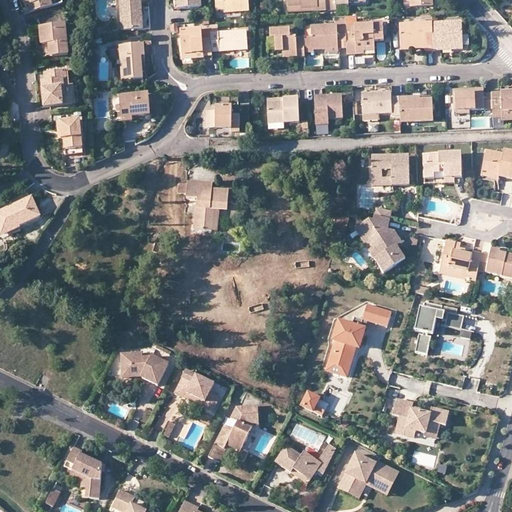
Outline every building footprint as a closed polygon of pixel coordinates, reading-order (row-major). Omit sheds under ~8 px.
[(53,0),(26,0),(28,5),(30,12),(55,6),(53,0)] [(141,0),(118,0),(121,31),(151,29),(149,8),(142,9),(141,0)] [(199,0),(178,0),(179,1),(176,1),(176,9),(200,8),(199,0)] [(240,9),(241,13),(249,12),(248,0),(215,0),(216,10),(223,10),(240,9)] [(308,7),(308,12),(326,11),(325,0),(286,0),(287,8),(308,7)] [(325,0),(326,11),(336,11),(336,6),(349,5),(349,3),(366,2),(366,0),(325,0)] [(451,47),(452,51),(463,50),(462,22),(432,23),(434,51),(441,51),(441,47),(451,47)] [(364,49),(375,48),(374,41),(384,40),(383,23),(373,23),(373,24),(354,25),(354,24),(346,24),(347,47),(347,55),(354,55),(354,51),(364,51),(364,49)] [(434,51),(432,23),(400,24),(401,48),(425,47),(425,52),(434,51)] [(304,36),(305,52),(313,52),(313,49),(324,48),(338,48),(347,47),(346,24),(304,26),(304,36)] [(65,25),(40,27),(41,45),(49,44),(51,56),(68,55),(65,25)] [(293,54),(293,58),(305,57),(305,52),(304,36),(296,37),(295,29),(270,31),(270,38),(269,39),(268,52),(283,52),(283,54),(293,54)] [(210,30),(201,31),(202,40),(211,39),(210,34),(210,30)] [(203,54),(203,57),(212,56),(211,53),(211,49),(211,39),(202,40),(201,31),(179,32),(181,55),(203,54)] [(210,34),(211,39),(211,49),(218,48),(218,53),(248,51),(246,31),(217,33),(210,34)] [(142,57),(145,56),(145,45),(120,46),(120,48),(120,56),(122,81),(143,79),(142,57)] [(66,71),(45,73),(46,81),(42,82),(45,107),(73,104),(72,95),(63,96),(62,88),(65,88),(64,79),(67,79),(66,71)] [(511,92),(509,92),(509,88),(501,89),(501,92),(491,93),(492,94),(492,110),(492,111),(502,111),(502,112),(511,111),(511,92)] [(453,115),(470,114),(470,111),(492,110),(492,94),(484,94),(484,89),(452,91),(453,115)] [(392,116),(400,116),(399,97),(392,97),(392,93),(362,94),(363,115),(379,114),(392,113),(392,116)] [(122,118),(133,117),(151,116),(150,95),(120,96),(122,118)] [(316,126),(329,126),(329,119),(343,119),(342,95),(315,96),(316,126)] [(409,100),(408,96),(399,97),(400,116),(400,122),(434,121),(433,99),(421,100),(409,100)] [(268,124),(284,124),(300,123),(299,98),(283,99),(283,103),(267,103),(268,124)] [(232,107),(215,107),(215,111),(207,111),(207,128),(231,129),(231,132),(239,132),(239,116),(231,116),(232,107)] [(511,117),(511,111),(502,112),(502,111),(492,111),(493,119),(498,119),(511,117)] [(65,150),(83,149),(80,120),(62,122),(64,139),(65,150)] [(499,174),(499,176),(511,179),(511,152),(504,151),(503,156),(487,152),(483,171),(499,174)] [(428,162),(423,163),(424,179),(434,179),(434,174),(443,174),(444,178),(462,178),(461,154),(427,155),(428,162)] [(388,179),(388,186),(410,186),(409,157),(371,158),(372,180),(388,179)] [(497,180),(499,176),(499,174),(483,171),(481,176),(497,180)] [(194,232),(220,233),(220,213),(230,213),(231,189),(214,189),(214,182),(188,181),(188,199),(195,199),(194,232)] [(0,210),(0,224),(2,223),(5,231),(39,217),(30,197),(0,210)] [(376,208),(374,216),(390,220),(392,212),(376,208)] [(379,256),(375,259),(374,260),(383,275),(405,261),(397,247),(388,233),(388,230),(390,220),(374,216),(373,221),(368,220),(355,229),(367,248),(372,245),(379,256)] [(17,227),(0,233),(0,235),(1,239),(19,231),(17,227)] [(395,231),(388,230),(388,233),(397,247),(402,243),(395,231)] [(456,248),(456,242),(455,242),(446,240),(440,268),(477,276),(478,271),(481,254),(473,252),(472,255),(465,254),(465,250),(461,249),(456,248)] [(367,248),(375,259),(379,256),(372,245),(367,248)] [(502,272),(511,273),(511,255),(500,253),(501,250),(491,248),(490,256),(481,254),(478,271),(502,277),(502,272)] [(475,282),(477,276),(440,268),(439,274),(475,282)] [(430,290),(417,287),(416,293),(429,296),(430,290)] [(416,353),(428,355),(432,337),(427,336),(428,333),(433,335),(436,319),(443,321),(445,312),(442,311),(443,306),(425,303),(424,308),(421,307),(415,331),(424,333),(424,335),(420,334),(416,353)] [(361,320),(388,328),(392,312),(365,305),(361,319),(361,320)] [(461,330),(464,316),(448,313),(445,326),(461,330)] [(477,319),(464,316),(461,330),(474,333),(477,319)] [(361,320),(361,319),(353,317),(351,325),(337,322),(332,342),(334,342),(326,372),(338,375),(343,357),(351,359),(354,347),(350,346),(352,341),(359,343),(363,329),(359,328),(361,320)] [(164,352),(166,349),(153,342),(152,346),(164,352)] [(137,375),(142,377),(159,386),(170,364),(153,356),(152,358),(144,358),(142,353),(121,355),(122,374),(137,374),(137,375)] [(346,377),(351,359),(343,357),(338,375),(346,377)] [(206,402),(204,407),(214,413),(222,398),(212,393),(217,385),(188,371),(177,394),(187,399),(190,394),(206,402)] [(187,399),(204,407),(206,402),(190,394),(187,399)] [(314,407),(318,399),(308,394),(301,406),(312,412),(314,407)] [(446,426),(449,413),(432,409),(431,412),(430,415),(412,410),(413,408),(414,404),(397,400),(393,416),(400,418),(396,434),(415,438),(416,431),(426,434),(429,422),(440,425),(446,426)] [(242,452),(243,449),(249,438),(245,435),(250,424),(261,424),(260,405),(238,407),(232,419),(240,423),(235,431),(225,426),(209,458),(220,463),(227,450),(226,449),(228,445),(239,451),(242,452)] [(321,416),(323,412),(314,407),(312,412),(321,416)] [(177,425),(170,422),(164,435),(170,438),(177,425)] [(436,440),(440,425),(429,422),(426,434),(425,438),(436,440)] [(255,427),(250,424),(245,435),(249,438),(255,427)] [(88,479),(87,490),(86,500),(101,500),(104,466),(82,455),(83,453),(74,448),(67,463),(75,467),(72,471),(88,479)] [(296,472),(310,481),(312,483),(319,473),(324,466),(320,463),(307,454),(304,458),(289,448),(278,464),(294,475),(296,472)] [(320,463),(324,466),(319,473),(324,476),(336,452),(330,448),(320,463)] [(249,452),(243,449),(242,452),(239,451),(236,456),(245,461),(249,452)] [(385,487),(394,469),(378,461),(377,463),(359,454),(343,484),(359,492),(365,482),(370,480),(385,487)] [(65,468),(72,471),(75,467),(67,463),(65,468)] [(400,472),(394,469),(385,487),(370,480),(365,482),(359,492),(343,484),(341,488),(361,498),(368,485),(389,495),(400,472)] [(82,489),(87,490),(88,479),(72,471),(70,477),(83,484),(82,489)] [(308,485),(310,481),(296,472),(294,475),(308,485)] [(55,490),(48,505),(54,508),(62,493),(55,490)] [(147,511),(133,505),(137,498),(122,491),(114,508),(121,511),(147,511)] [(199,511),(200,509),(187,502),(182,511),(199,511)]
